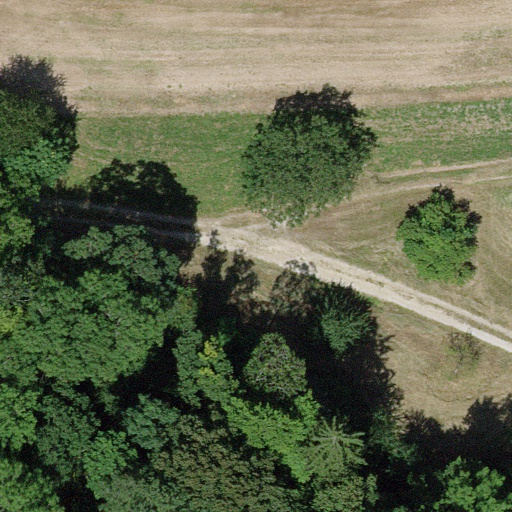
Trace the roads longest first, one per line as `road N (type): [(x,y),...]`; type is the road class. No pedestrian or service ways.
road 1 (track): [(0,190),(253,244),(511,337)]
road 2 (track): [(253,244),(270,215),(331,190),(511,169)]
